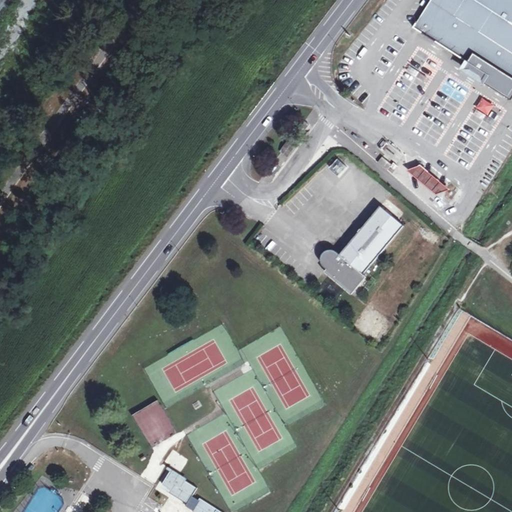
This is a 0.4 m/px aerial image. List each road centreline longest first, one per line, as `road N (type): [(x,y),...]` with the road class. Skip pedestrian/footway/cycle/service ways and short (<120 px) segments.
road 1 (unclassified): [(220,173),(48,405)]
road 2 (unclassified): [(220,173),(297,73)]
